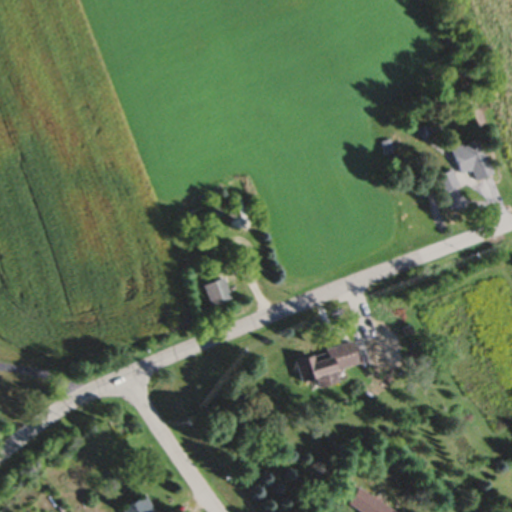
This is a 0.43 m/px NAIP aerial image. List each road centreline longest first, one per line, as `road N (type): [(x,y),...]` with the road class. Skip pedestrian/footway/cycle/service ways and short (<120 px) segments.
road 1 (residential): [(0,460),(99,390),(511,226)]
road 2 (residential): [(127,378),(216,511)]
